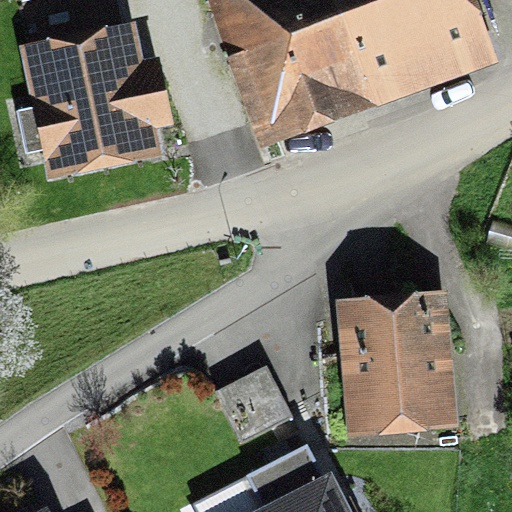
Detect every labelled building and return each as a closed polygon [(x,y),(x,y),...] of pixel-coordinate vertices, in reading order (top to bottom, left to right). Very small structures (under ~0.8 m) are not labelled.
[(159,64),(140,68),(133,30),(123,32),(117,0),(22,0),(20,0),(29,49),(20,51),(31,110),(16,112),(24,160),(40,157),(45,185),(161,164),(156,135),(172,132),(159,64)] [(259,157),(498,73),(471,0),(207,0),(231,64),(226,66),(259,157)] [(435,302),(354,308),(362,413),(444,407),(435,302)] [(214,390),(242,444),(294,416),(265,363),(214,390)] [(357,511),(332,463),(323,467),(309,439),(194,498),(201,511),(357,511)] [(54,511),(48,500),(24,511),(54,511)]
